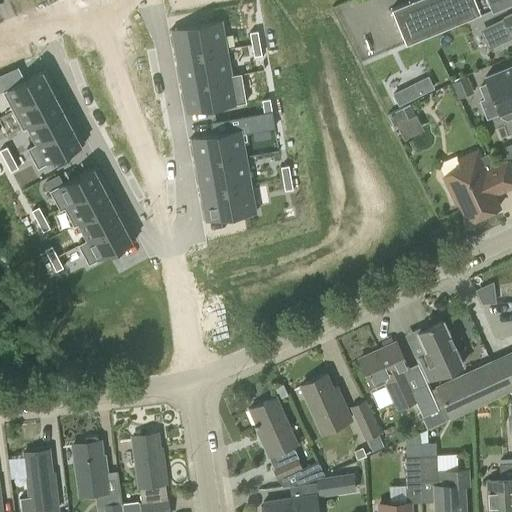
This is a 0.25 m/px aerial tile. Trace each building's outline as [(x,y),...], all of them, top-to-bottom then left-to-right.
[(510,0),(409,0),(390,8),(405,44),(510,0)] [(511,13),(502,18),(508,31),(511,29),(511,13)] [(228,47),(223,19),(173,28),(178,56),(228,47)] [(249,32),(251,44),(259,42),(257,31),(249,32)] [(259,42),(251,44),(253,56),(261,54),(259,42)] [(233,74),(228,47),(178,56),(183,84),(233,74)] [(485,76),(488,83),(478,86),(483,99),(479,101),(486,117),(499,112),(501,117),(506,119),(511,117),(511,64),(507,67),(485,76)] [(44,69),(5,89),(15,109),(54,88),(44,69)] [(227,105),(228,113),(240,111),(233,74),(183,84),(188,112),(227,105)] [(434,88),(428,75),(392,93),(398,106),(434,88)] [(464,95),(475,90),(469,77),(458,82),(464,95)] [(15,109),(25,127),(64,107),(54,88),(15,109)] [(261,99),(263,111),(271,110),(269,98),(261,99)] [(408,119),(402,106),(387,114),(394,126),(408,119)] [(74,125),(64,107),(25,127),(35,145),(74,125)] [(241,120),(230,122),(231,130),(192,137),(197,166),(248,157),(241,120)] [(44,164),(41,165),(45,172),(55,167),(52,160),(83,143),(74,125),(35,145),(44,164)] [(0,149),(0,151),(5,160),(12,157),(6,146),(0,149)] [(477,157),(474,151),(458,158),(462,167),(444,175),(456,202),(459,201),(467,220),(499,206),(493,193),(511,184),(511,170),(507,158),(493,164),(488,152),(477,157)] [(10,171),(17,167),(12,157),(5,160),(10,171)] [(253,184),(248,157),(197,166),(202,193),(253,184)] [(56,186),(67,205),(105,185),(95,165),(63,182),(59,175),(49,180),(53,187),(56,186)] [(280,166),(282,178),(290,177),(288,165),(280,166)] [(284,190),(292,189),(290,177),(282,178),(284,190)] [(207,221),(258,212),(253,184),(202,193),(207,221)] [(67,205),(76,224),(115,203),(105,185),(67,205)] [(125,221),(115,203),(76,224),(86,242),(125,221)] [(31,210),(36,220),(44,216),(38,206),(31,210)] [(44,216),(36,220),(42,231),(49,227),(44,216)] [(134,239),(125,221),(86,242),(95,260),(134,239)] [(436,248),(445,245),(441,233),(432,237),(436,248)] [(50,260),(57,256),(51,245),(44,249),(50,260)] [(57,256),(50,260),(55,270),(62,267),(57,256)] [(482,304),(500,300),(495,283),(478,288),(482,304)] [(462,363),(442,320),(431,325),(430,324),(427,325),(428,327),(417,332),(426,352),(415,357),(426,380),(462,363)] [(419,399),(406,371),(408,370),(395,342),(358,359),(371,387),(384,382),(388,391),(397,410),(419,399)] [(450,415),(507,389),(511,386),(511,351),(455,378),(437,386),(450,415)] [(334,394),(325,374),(301,385),(322,432),(350,419),(338,392),(334,394)] [(426,415),(438,410),(439,409),(432,394),(419,400),(426,415)] [(276,396),(249,408),(255,423),(253,424),(254,426),(256,426),(259,433),(262,439),(260,439),(278,479),(278,478),(281,484),(282,486),(289,485),(306,482),(307,482),(301,468),(296,458),(295,457),(287,460),(283,449),(293,445),(297,443),(277,400),(276,396)] [(365,399),(349,406),(365,440),(380,433),(365,399)] [(419,434),(421,480),(436,479),(435,443),(427,443),(426,430),(419,434)] [(160,461),(156,433),(132,436),(142,511),(169,511),(167,499),(165,499),(163,484),(165,484),(162,461),(160,461)] [(405,481),(421,480),(419,434),(407,440),(407,456),(405,456),(405,481)] [(108,492),(105,472),(105,469),(102,469),(99,440),(98,437),(96,435),(86,436),(85,439),(85,442),(73,444),(79,495),(95,493),(108,492)] [(52,487),(49,458),(25,461),(30,511),(34,511),(57,509),(54,487),(52,487)] [(511,511),(511,462),(499,463),(499,464),(501,464),(502,479),(487,479),(488,511),(511,511)] [(464,511),(464,485),(468,485),(467,469),(446,470),(446,485),(434,485),(435,511),(464,511)] [(319,496),(355,491),(352,472),(316,477),(319,496)] [(317,511),(315,494),(263,502),(263,505),(260,506),(261,511),(317,511)] [(379,511),(409,511),(409,502),(379,503),(379,511)] [(122,511),(121,503),(97,506),(97,511),(122,511)]
